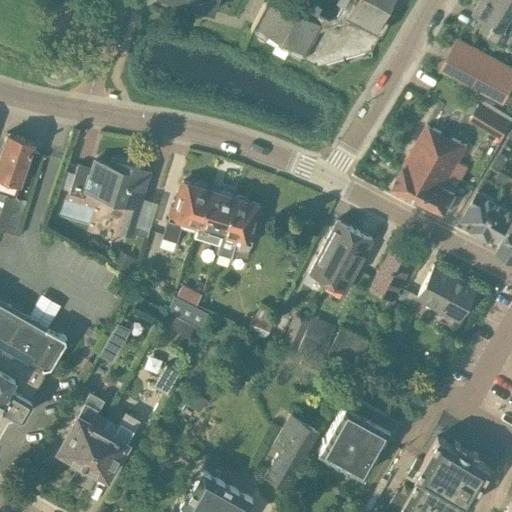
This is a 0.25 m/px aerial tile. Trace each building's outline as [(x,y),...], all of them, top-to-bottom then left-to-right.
[(183,0),(190,2),(189,4),(211,10),(213,0),(183,0)] [(372,47),(397,0),(340,0),(335,11),(326,13),(302,0),(264,0),(249,27),(316,64),(372,47)] [(508,44),(511,36),(511,31),(510,30),(511,25),(511,6),(502,0),(477,0),(473,8),(487,17),(481,27),(508,44)] [(511,67),(458,39),(442,68),(504,101),(511,87),(511,67)] [(510,122),(479,103),(471,117),(501,136),(510,122)] [(426,122),(404,166),(453,191),(466,165),(457,160),(466,144),(426,122)] [(0,228),(3,229),(32,140),(6,131),(0,150),(0,228)] [(492,162),(501,167),(508,155),(499,149),(492,162)] [(85,196),(87,189),(130,202),(121,229),(133,233),(144,198),(139,196),(148,168),(113,157),(111,162),(95,157),(93,165),(78,161),(69,191),(85,196)] [(455,192),(453,191),(404,166),(393,187),(445,213),(455,192)] [(511,175),(501,169),(495,178),(507,185),(511,176),(511,175)] [(209,188),(183,179),(175,206),(171,205),(161,236),(176,240),(183,217),(199,222),(209,188)] [(199,222),(195,235),(220,243),(235,196),(209,188),(199,222)] [(480,231),(498,200),(479,189),(462,218),(466,220),(465,222),(480,231)] [(235,196),(220,243),(218,250),(231,254),(232,252),(246,256),(254,231),(251,230),(259,203),(235,196)] [(511,220),(511,208),(498,200),(480,231),(496,240),(497,238),(500,240),(501,240),(511,220)] [(299,256),(314,222),(302,216),(286,251),(299,256)] [(349,242),(356,228),(337,218),(308,271),(326,281),(325,280),(346,240),(349,242)] [(511,220),(501,240),(500,240),(499,242),(511,249),(511,220)] [(344,290),(373,237),(356,228),(349,242),(346,240),(325,280),(326,281),(344,290)] [(391,295),(411,257),(389,246),(370,283),(391,295)] [(117,247),(112,257),(132,267),(137,258),(117,247)] [(417,294),(416,295),(418,296),(459,318),(476,287),(433,264),(417,294)] [(180,286),(176,295),(195,304),(199,296),(180,286)] [(173,294),(166,309),(200,326),(208,311),(195,304),(176,295),(173,294)] [(0,406),(18,417),(23,416),(32,401),(31,396),(30,395),(44,372),(42,368),(50,366),(62,344),(64,342),(65,340),(64,335),(48,326),(29,315),(0,298),(0,406)] [(187,347),(197,326),(174,314),(169,325),(181,332),(176,342),(187,347)] [(111,360),(130,328),(116,320),(98,353),(111,360)] [(295,346),(304,326),(291,320),(283,340),(295,346)] [(351,370),(369,337),(341,322),(324,354),(351,370)] [(304,329),(296,348),(303,351),(314,355),(322,337),(304,329)] [(298,364),(320,374),(326,360),(320,358),(314,355),(303,351),(298,364)] [(166,391),(179,369),(165,361),(152,384),(166,391)] [(404,408),(410,396),(389,386),(383,396),(404,408)] [(191,387),(183,399),(197,409),(205,397),(191,387)] [(104,397),(90,389),(77,413),(55,451),(66,458),(65,460),(74,465),(75,467),(76,468),(78,469),(101,427),(91,421),(104,397)] [(398,418),(350,392),(344,402),(318,448),(363,473),(381,440),(384,442),(398,418)] [(103,479),(125,440),(138,416),(124,409),(112,433),(101,427),(78,469),(80,469),(82,470),(91,475),(92,473),(103,479)] [(284,485),(318,429),(290,412),(271,444),(278,448),(264,473),(284,485)] [(466,457),(455,451),(457,446),(437,435),(413,476),(417,478),(397,511),(456,511),(461,503),(465,506),(489,465),(468,453),(466,457)] [(177,444),(172,451),(180,456),(184,448),(177,444)] [(242,511),(252,497),(201,468),(178,507),(185,511),(242,511)] [(511,511),(511,496),(502,511),(511,511)]
